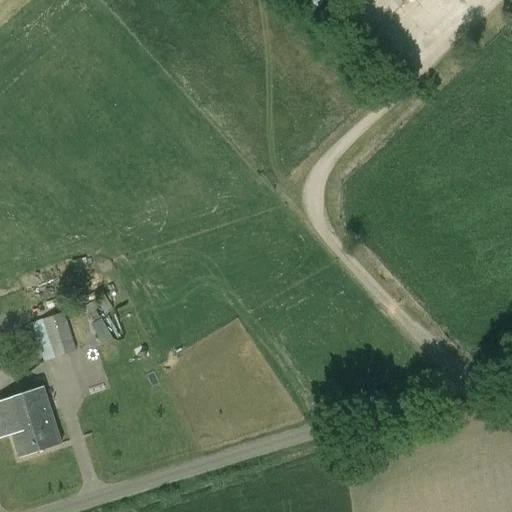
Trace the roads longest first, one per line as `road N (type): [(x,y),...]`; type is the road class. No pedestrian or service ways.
road 1 (unclassified): [(44,511),(460,384)]
road 2 (unclassified): [(460,384),(314,208),(308,181),(316,150),(414,46)]
